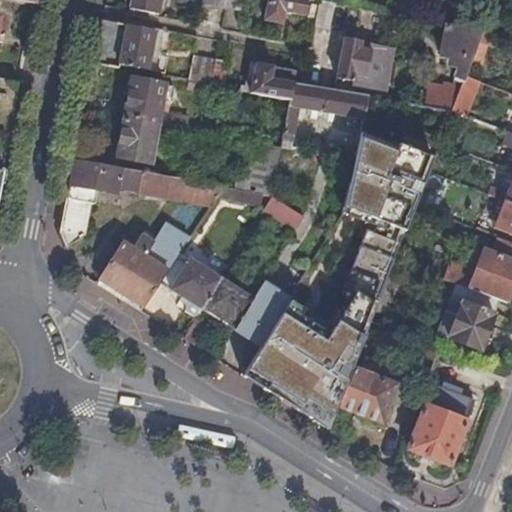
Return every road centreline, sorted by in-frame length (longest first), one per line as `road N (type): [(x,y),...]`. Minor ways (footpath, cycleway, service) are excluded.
road 1 (tertiary): [(66,0),(26,232),(4,296)]
road 2 (tertiary): [(260,426),(78,314),(10,299)]
road 3 (track): [(65,6),(304,55)]
road 4 (tertiary): [(46,389),(260,426)]
road 5 (tertiary): [(396,511),(260,426)]
